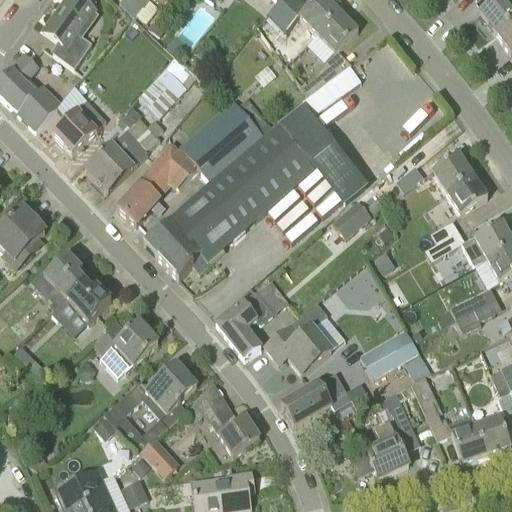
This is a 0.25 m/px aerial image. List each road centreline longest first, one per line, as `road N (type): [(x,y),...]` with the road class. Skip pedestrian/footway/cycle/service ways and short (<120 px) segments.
road 1 (residential): [(312,511),(294,463),(238,378),(0,125)]
road 2 (unknown): [(439,72),(185,321)]
road 3 (residential): [(511,171),(414,40),(373,0)]
